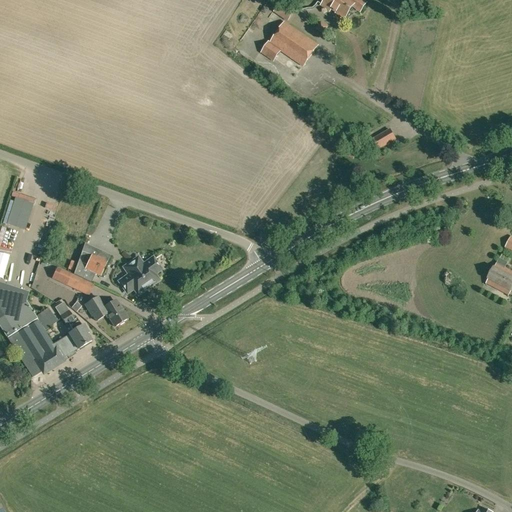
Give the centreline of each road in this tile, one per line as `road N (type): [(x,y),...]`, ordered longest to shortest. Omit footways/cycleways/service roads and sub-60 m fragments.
road 1 (unclassified): [(511,509),(299,422),(172,361),(148,336)]
road 2 (unclassified): [(271,259),(236,238),(0,154)]
road 3 (secondary): [(271,259),(398,191),(511,156)]
road 4 (secondary): [(0,426),(148,336)]
road 5 (secondary): [(148,336),(271,259)]
